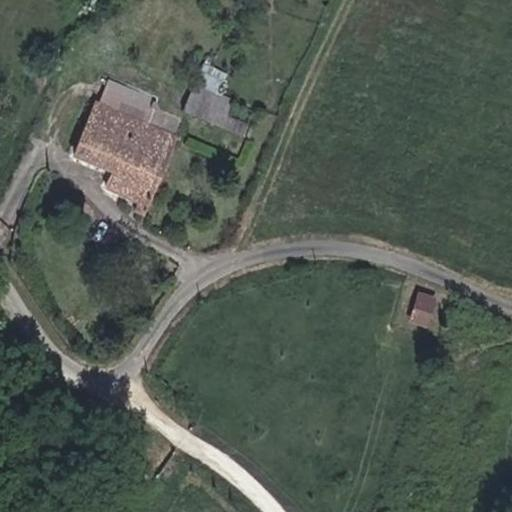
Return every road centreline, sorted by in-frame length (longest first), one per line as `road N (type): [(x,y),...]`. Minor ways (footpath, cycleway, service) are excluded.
road 1 (unclassified): [(511,300),(394,252),(334,244),(277,249),(201,280),(120,377),(90,377),(69,368),(39,329),(0,256)]
road 2 (unknown): [(144,355),(176,403),(295,511)]
